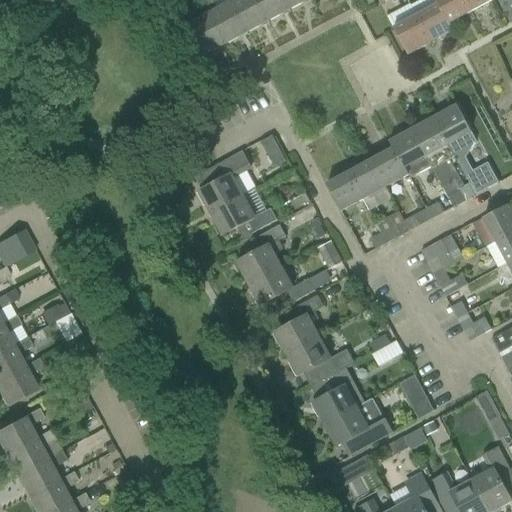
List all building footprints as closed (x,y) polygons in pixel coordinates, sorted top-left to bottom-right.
[(210,12),(227,45),(248,33),(231,1),(229,2),(217,8),(212,0),(200,0),(208,13),(210,12)] [(227,0),(229,2),(231,1),(248,33),(269,22),(257,0),(227,0)] [(257,0),(269,22),(290,11),(284,0),(257,0)] [(284,0),(290,11),(309,0),(284,0)] [(417,17),(431,44),(454,31),(450,24),(436,0),(434,0),(437,6),(417,17)] [(436,0),(450,24),(471,12),(464,0),(436,0)] [(464,0),(471,12),(494,0),(493,0),(464,0)] [(394,30),(408,56),(431,44),(417,17),(416,17),(410,5),(388,17),(394,30)] [(188,26),(205,56),(227,45),(210,12),(208,13),(196,20),(189,6),(179,11),(187,26),(188,26)] [(457,106),(434,118),(455,157),(471,186),(476,196),(488,189),(499,184),(488,164),(473,172),(465,158),(476,141),(471,133),(457,106)] [(455,157),(434,118),(412,130),(426,157),(432,167),(443,188),(453,182),(459,179),(449,160),(455,157)] [(412,130),(390,142),(408,176),(409,176),(410,179),(418,175),(412,165),(426,157),(412,130)] [(386,188),(392,200),(393,199),(386,188),(408,176),(390,142),(389,143),(393,150),(372,162),(386,188)] [(220,165),(197,177),(204,190),(199,193),(210,215),(244,197),(256,191),(257,190),(247,172),(251,170),(242,153),(220,165)] [(372,162),(350,173),(364,200),(370,211),(378,207),(372,196),(386,188),(372,162)] [(364,200),(350,173),(327,186),(341,213),(364,200)] [(443,188),(454,208),(476,196),(471,186),(470,186),(459,192),(453,182),(443,188)] [(210,215),(222,237),(249,222),(255,233),(278,221),(271,209),(255,217),(244,197),(210,215)] [(426,210),(432,220),(443,213),(438,204),(426,210)] [(473,225),(486,248),(496,242),(511,233),(511,208),(510,205),(483,220),(473,225)] [(415,216),(420,226),(432,220),(426,210),(415,216)] [(377,225),(387,244),(399,237),(389,218),(377,225)] [(315,230),(319,238),(325,235),(321,226),(322,226),(319,220),(313,223),(316,229),(315,230)] [(237,264),(248,285),(282,267),(271,245),(285,237),(279,226),(258,238),(264,249),(237,264)] [(23,231),(4,241),(16,262),(35,252),(23,231)] [(370,240),(376,250),(387,244),(382,233),(370,240)] [(511,233),(496,242),(508,264),(511,261),(511,233)] [(451,236),(422,252),(428,264),(457,248),(451,236)] [(329,269),(330,271),(341,265),(330,244),(319,250),(329,269)] [(448,253),(428,264),(434,276),(445,270),(454,265),(448,253)] [(248,285),(260,307),(287,292),(293,303),(315,291),(310,280),(309,280),(294,288),(282,267),(248,285)] [(5,268),(0,271),(0,282),(10,277),(5,268)] [(434,276),(440,287),(451,281),(445,270),(434,276)] [(0,300),(15,292),(14,291),(0,298),(0,300)] [(0,300),(0,327),(17,319),(16,317),(15,317),(9,306),(19,300),(15,292),(0,300)] [(275,334),(286,356),(320,337),(312,323),(319,320),(314,312),(324,307),(318,295),(295,307),(296,308),(286,314),(292,325),(275,334)] [(462,303),(452,308),(458,320),(468,314),(462,303)] [(57,305),(40,314),(47,327),(64,318),(57,305)] [(468,314),(458,320),(465,333),(470,342),(488,333),(491,331),(485,319),(473,325),(468,314)] [(12,347),(6,334),(21,326),(17,319),(0,327),(0,355),(28,340),(28,338),(12,347)] [(75,326),(61,334),(66,342),(80,334),(75,326)] [(511,328),(492,340),(504,363),(511,358),(511,328)] [(386,336),(370,344),(375,354),(379,352),(392,345),(386,336)] [(303,374),(310,387),(339,372),(331,358),(320,337),(286,356),(298,377),(303,374)] [(28,340),(0,355),(0,382),(24,369),(17,356),(32,347),(28,340)] [(0,382),(0,396),(6,407),(37,391),(29,377),(44,369),(39,361),(24,369),(0,382)] [(313,404),(324,426),(365,404),(346,369),(355,365),(354,364),(310,387),(318,401),(313,404)] [(418,419),(434,411),(415,375),(399,383),(418,419)] [(478,397),(476,398),(489,423),(500,417),(487,392),(478,397)] [(83,393),(72,400),(80,414),(91,407),(83,393)] [(343,444),(350,456),(370,446),(392,434),(373,399),(365,404),(324,426),(336,448),(343,444)] [(0,432),(0,448),(5,458),(37,441),(30,427),(43,420),(38,410),(23,418),(24,420),(0,432)] [(5,458),(16,479),(48,462),(41,448),(55,441),(51,433),(37,441),(5,458)] [(401,439),(389,446),(395,457),(396,456),(408,449),(409,449),(404,438),(401,439)] [(472,480),(489,511),(494,511),(511,503),(509,497),(511,495),(511,475),(498,448),(483,456),(490,470),(472,480)] [(16,479),(28,500),(73,475),(72,473),(58,480),(52,469),(66,461),(62,454),(48,462),(16,479)] [(119,463),(111,467),(116,477),(124,473),(119,463)] [(343,471),(330,478),(338,492),(351,486),(343,471)] [(429,482),(445,511),(489,511),(472,480),(456,489),(447,473),(429,482)] [(28,500),(34,511),(55,511),(71,504),(64,490),(77,483),(73,475),(28,500)] [(396,509),(397,511),(430,511),(439,508),(421,475),(404,484),(413,499),(396,509)] [(71,504),(55,511),(74,511),(88,504),(89,504),(85,496),(71,504)] [(355,511),(397,511),(396,509),(389,511),(380,511),(374,500),(355,511)]
